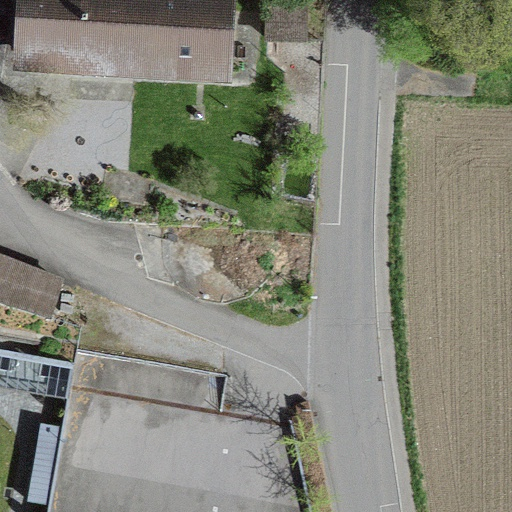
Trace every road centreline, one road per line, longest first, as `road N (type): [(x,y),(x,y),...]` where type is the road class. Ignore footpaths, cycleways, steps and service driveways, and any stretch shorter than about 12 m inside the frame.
road 1 (residential): [(358,0),(344,308),(368,511)]
road 2 (track): [(354,79),(511,88)]
